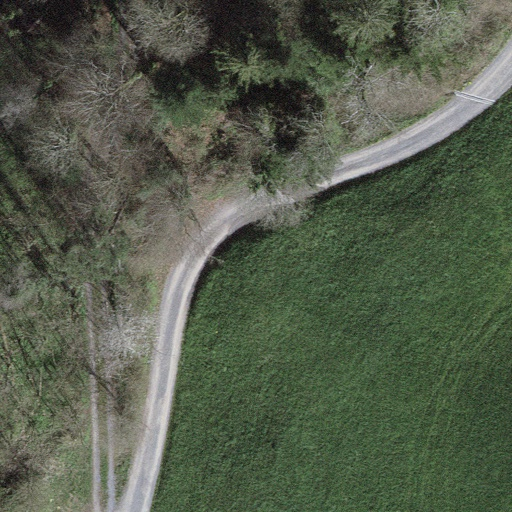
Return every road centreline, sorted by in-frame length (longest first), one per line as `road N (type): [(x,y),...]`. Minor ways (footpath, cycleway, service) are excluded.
road 1 (track): [(130,511),(190,273),(233,216),(466,112),(511,57)]
road 2 (track): [(124,0),(130,142),(93,242),(94,381),(107,511)]
